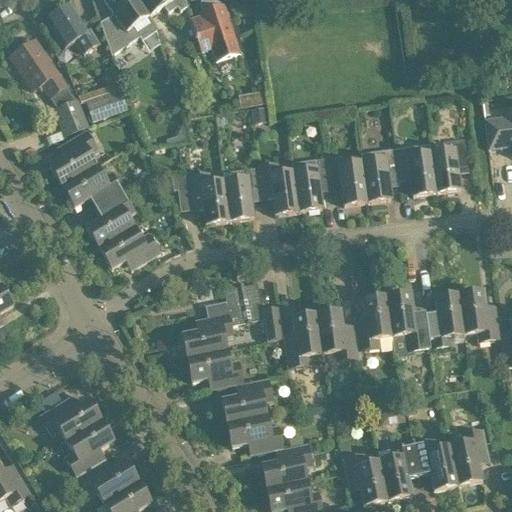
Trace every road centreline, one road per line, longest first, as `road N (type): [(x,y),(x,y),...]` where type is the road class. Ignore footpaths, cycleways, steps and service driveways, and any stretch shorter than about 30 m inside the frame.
road 1 (residential): [(94,326),(163,273),(201,258),(511,225)]
road 2 (residential): [(206,511),(94,326)]
road 3 (residential): [(94,326),(0,169)]
